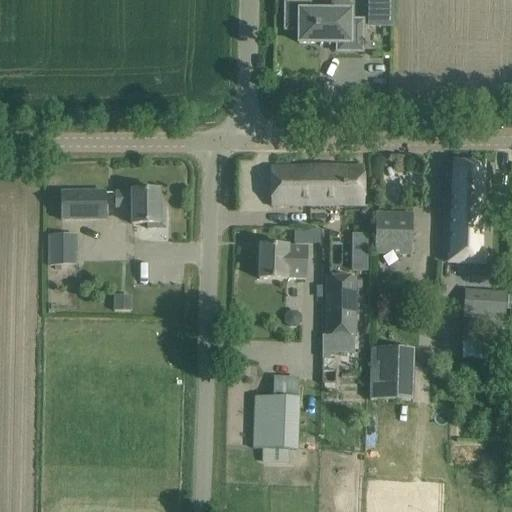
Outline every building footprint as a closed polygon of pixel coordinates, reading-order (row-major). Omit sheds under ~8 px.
[(369,0),(370,26),(390,26),(389,0),(369,0)] [(319,12),(308,12),(308,4),(285,4),(285,30),(299,30),(298,44),(319,44),(319,46),(321,46),(321,44),(328,44),(328,46),(329,46),(329,44),(337,44),(337,52),(361,52),(362,22),(350,22),(350,12),(330,12),(330,10),(329,10),(329,12),(320,12),(320,10),(319,10),(319,12)] [(493,165),(448,163),(444,263),(489,265),(493,165)] [(366,187),(363,187),(363,167),(271,168),(271,207),(367,206),(366,187)] [(61,193),(61,221),(105,220),(105,192),(61,193)] [(115,193),(115,208),(131,208),(131,225),(147,225),(147,230),(164,229),(164,208),(159,208),(159,192),(131,192),(131,193),(115,193)] [(379,215),(378,252),(413,253),(414,216),(379,215)] [(320,232),(294,231),(293,243),(320,244),(320,232)] [(49,237),(49,266),(75,266),(74,236),(49,237)] [(258,280),(287,281),(287,280),(306,281),(307,248),(259,247),(258,280)] [(352,260),(352,272),(366,272),(366,260),(352,260)] [(322,336),(321,360),(329,360),(329,354),(353,355),(353,337),(354,316),(355,278),(347,277),(334,276),(328,276),(326,336),(322,336)] [(462,315),(503,317),(505,293),(465,291),(462,315)] [(494,359),(494,334),(460,335),(461,360),(494,359)] [(371,349),(368,401),(412,402),(414,351),(371,349)] [(295,453),(297,380),(273,379),(272,399),(256,398),(254,449),(262,449),(262,462),(288,462),(288,453),(295,453)]
